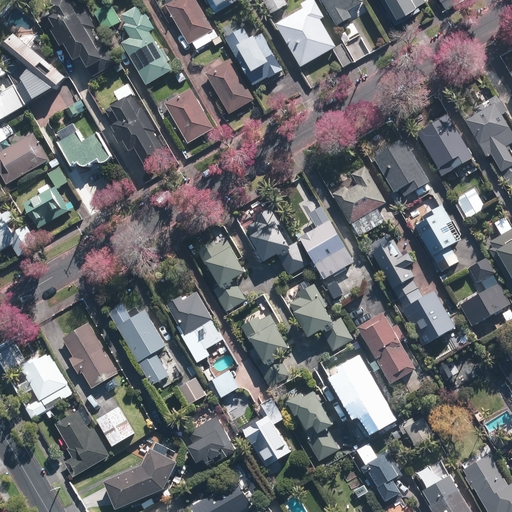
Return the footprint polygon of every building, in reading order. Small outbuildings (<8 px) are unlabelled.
[(95,30),(78,0),(66,0),(50,9),(54,15),(41,22),(49,36),(53,34),(62,50),(66,47),(76,64),(83,60),(93,78),(116,65),(104,43),(99,46),(91,33),(95,30)] [(193,43),(198,50),(219,38),(196,0),(176,0),(166,6),(189,45),(193,43)] [(205,0),(214,15),(238,2),(236,0),(205,0)] [(288,5),(285,0),(263,0),(271,14),(288,5)] [(277,25),(302,68),(337,48),(321,21),(326,18),(314,0),(310,0),(302,5),(305,9),(277,25)] [(321,0),(337,27),(352,18),(349,12),(364,3),(362,0),(321,0)] [(380,0),(395,25),(420,10),(418,6),(425,1),(424,0),(380,0)] [(105,31),(122,22),(112,4),(95,13),(105,31)] [(143,16),(138,7),(123,16),(128,25),(125,27),(132,39),(123,44),(123,45),(122,46),(126,53),(128,52),(147,86),(174,71),(168,62),(171,61),(164,49),(161,51),(151,33),(156,29),(147,13),(143,16)] [(243,30),(241,31),(236,23),(223,30),(228,38),(227,39),(239,60),(254,86),(256,85),(257,86),(266,81),(266,79),(269,78),(269,79),(283,71),(264,36),(250,44),(243,30)] [(56,90),(66,77),(15,35),(5,47),(31,69),(22,79),(24,82),(17,86),(27,104),(55,89),(56,90)] [(343,45),(334,50),(345,68),(353,63),(343,45)] [(230,115),(255,100),(231,59),(206,74),(230,115)] [(15,84),(0,92),(0,120),(27,105),(15,84)] [(189,144),(215,129),(192,89),(166,104),(189,144)] [(501,102),(498,96),(476,109),(478,112),(468,118),(469,119),(466,121),(487,157),(492,155),(500,169),(511,190),(511,189),(511,156),(506,147),(511,143),(511,132),(510,129),(502,115),(508,111),(502,101),(501,102)] [(136,152),(148,170),(168,158),(153,134),(156,133),(143,111),(141,111),(133,97),(106,113),(115,129),(113,130),(117,136),(115,137),(121,147),(125,145),(131,155),(136,152)] [(81,102),(74,106),(77,112),(84,108),(81,102)] [(457,178),(477,167),(473,159),(474,158),(448,115),(432,124),(433,125),(418,134),(442,177),(453,171),(457,178)] [(5,150),(1,143),(9,139),(3,128),(0,130),(0,171),(8,185),(50,161),(34,133),(5,150)] [(84,142),(79,133),(71,138),(70,135),(64,138),(66,141),(59,145),(72,168),(78,165),(79,166),(81,168),(83,169),(85,169),(87,168),(88,168),(89,169),(93,167),(92,165),(99,162),(100,165),(103,165),(105,165),(107,164),(109,163),(110,161),(111,160),(112,158),(98,134),(84,142)] [(404,197),(430,182),(405,139),(389,148),(390,150),(375,158),(394,192),(391,194),(400,210),(405,207),(397,191),(400,190),(404,197)] [(54,168),(61,164),(58,159),(51,163),(54,168)] [(387,203),(366,167),(352,175),(358,185),(348,190),(346,187),(333,194),(351,224),(352,223),(359,237),(385,222),(377,209),(387,203)] [(67,205),(58,189),(69,183),(60,168),(49,174),(57,187),(52,190),(52,189),(51,189),(49,185),(39,190),(42,195),(26,204),(40,229),(71,211),(70,210),(75,207),(72,203),(67,205)] [(486,208),(475,189),(456,199),(468,218),(486,208)] [(459,262),(450,246),(456,242),(446,225),(452,222),(442,205),(422,217),(425,221),(415,226),(432,256),(441,272),(459,262)] [(291,246),(282,231),(284,230),(271,209),(255,218),(257,222),(247,227),(266,261),(278,255),(290,276),(311,264),(298,242),(291,246)] [(18,219),(12,210),(2,216),(2,215),(0,216),(0,253),(13,246),(19,257),(39,246),(28,227),(13,235),(7,225),(18,219)] [(325,280),(355,263),(331,220),(301,238),(325,280)] [(511,293),(511,229),(490,242),(493,248),(490,250),(508,282),(506,283),(511,293)] [(247,273),(227,239),(217,245),(215,241),(199,251),(211,273),(212,272),(221,287),(214,291),(227,313),(247,301),(235,280),(247,273)] [(398,299),(418,288),(412,279),(415,277),(408,266),(414,263),(408,254),(403,257),(393,240),(371,252),(392,290),(393,290),(398,299)] [(495,284),(490,275),(495,273),(486,257),(468,267),(477,283),(481,281),(486,289),(483,291),(480,286),(471,291),(474,296),(459,305),(471,327),(510,304),(498,283),(495,284)] [(337,303),(347,297),(337,281),(328,287),(337,303)] [(301,298),(291,303),(310,337),(322,331),(334,352),(355,340),(342,318),(335,322),(326,307),(328,307),(315,285),(299,294),(301,298)] [(418,288),(398,299),(404,309),(401,310),(422,346),(455,327),(434,291),(423,298),(418,288)] [(178,327),(198,363),(211,356),(208,350),(224,340),(212,320),(214,319),(199,292),(185,301),(182,296),(168,305),(180,325),(178,327)] [(110,313),(153,386),(170,376),(157,353),(168,347),(147,310),(141,313),(138,307),(129,312),(124,305),(110,313)] [(390,328),(381,312),(355,327),(389,384),(414,370),(398,342),(403,338),(395,324),(390,328)] [(291,349),(271,315),(261,321),(259,317),(243,327),(255,349),(257,348),(265,362),(258,367),(271,389),(291,377),(279,356),(291,349)] [(120,373),(90,323),(63,339),(74,357),(70,359),(80,375),(83,373),(93,389),(120,373)] [(511,352),(496,362),(507,381),(509,380),(511,385),(511,352)] [(40,399),(41,401),(43,400),(46,406),(63,397),(64,400),(73,395),(68,385),(69,385),(56,362),(52,363),(48,355),(41,359),(40,357),(22,367),(40,399)] [(358,363),(357,362),(342,371),(344,375),(334,381),(347,404),(354,414),(361,410),(373,430),(393,419),(382,400),(380,402),(378,399),(370,384),(372,383),(359,362),(358,363)] [(446,364),(439,368),(445,380),(453,376),(446,364)] [(205,372),(210,381),(216,378),(210,369),(205,372)] [(223,397),(240,388),(230,370),(213,380),(214,381),(209,384),(218,399),(222,396),(223,397)] [(189,406),(207,395),(198,378),(179,388),(189,406)] [(302,394),(288,402),(289,404),(287,404),(299,425),(301,424),(311,440),(308,441),(320,461),(340,450),(328,428),(334,425),(315,392),(305,398),(302,394)] [(41,401),(40,399),(26,407),(33,418),(47,410),(41,401)] [(244,430),(266,467),(291,452),(275,424),(285,418),(273,399),(262,405),(269,417),(253,426),(252,426),(244,430)] [(135,433),(120,407),(98,420),(113,446),(135,433)] [(74,477),(111,456),(95,429),(92,430),(80,410),(56,424),(70,448),(68,449),(73,457),(65,462),(74,477)] [(211,465),(215,462),(216,463),(237,451),(217,417),(189,433),(195,444),(189,447),(192,452),(188,454),(194,463),(190,465),(196,475),(211,466),(211,465)] [(416,446),(434,436),(424,418),(416,422),(414,417),(399,426),(404,435),(408,432),(416,446)] [(235,420),(231,423),(237,434),(242,432),(235,420)] [(401,437),(397,430),(393,433),(397,440),(401,437)] [(117,510),(165,489),(179,463),(152,449),(143,466),(105,482),(117,510)] [(184,463),(188,454),(182,452),(178,460),(184,463)] [(389,452),(386,453),(360,469),(384,508),(403,497),(394,481),(403,476),(389,452)] [(511,511),(511,483),(509,486),(491,455),(464,470),(468,476),(466,478),(473,490),(475,489),(488,511),(511,511)] [(421,492),(433,511),(471,511),(450,475),(421,492)] [(236,481),(236,480),(219,489),(220,491),(192,507),(195,511),(241,511),(253,505),(238,480),(236,481)] [(164,499),(172,495),(169,490),(161,495),(164,499)]
